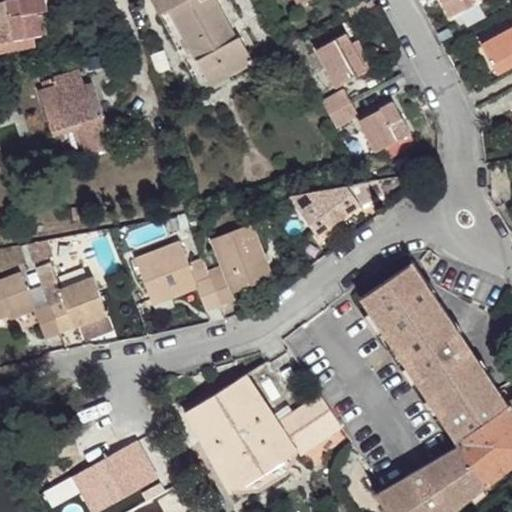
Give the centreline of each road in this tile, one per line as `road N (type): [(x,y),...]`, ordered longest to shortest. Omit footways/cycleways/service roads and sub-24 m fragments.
road 1 (residential): [(470,178),(264,318),(60,359)]
road 2 (residential): [(470,178),(451,112),(397,0)]
road 3 (unknown): [(127,345),(210,511)]
